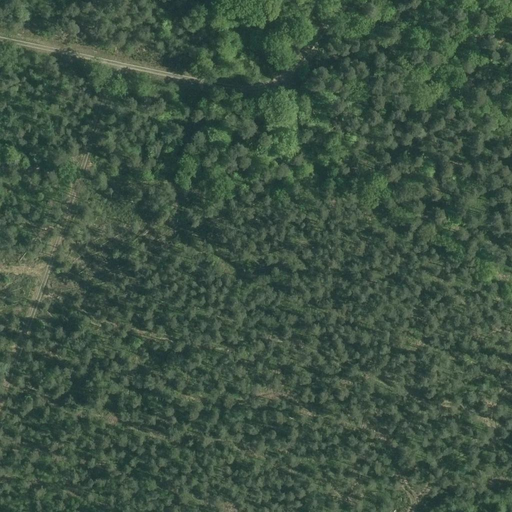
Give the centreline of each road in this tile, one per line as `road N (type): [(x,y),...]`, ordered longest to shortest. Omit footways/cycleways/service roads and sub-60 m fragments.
road 1 (track): [(0,38),(258,88),(281,80),(348,0)]
road 2 (track): [(0,406),(115,63)]
